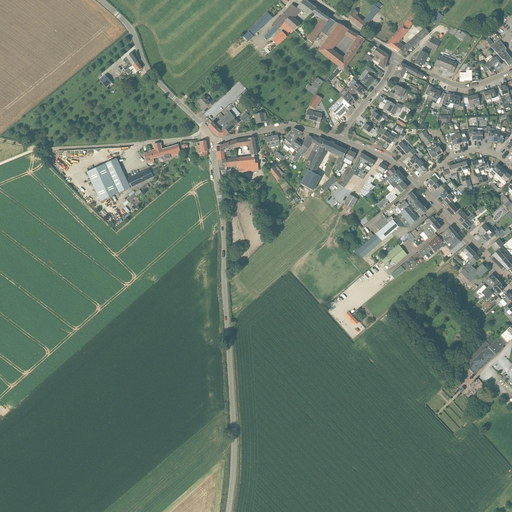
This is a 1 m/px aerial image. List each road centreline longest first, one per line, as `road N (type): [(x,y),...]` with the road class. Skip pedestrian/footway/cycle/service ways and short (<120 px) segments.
road 1 (tertiary): [(228,511),(233,434),(224,234),(211,141)]
road 2 (tertiary): [(208,135),(151,75),(129,27),(99,0)]
road 3 (unclassified): [(208,135),(37,147)]
road 4 (tertiary): [(211,141),(291,125),(342,139)]
road 5 (tertiary): [(511,280),(417,185)]
road 6 (residential): [(511,70),(454,85),(396,56)]
